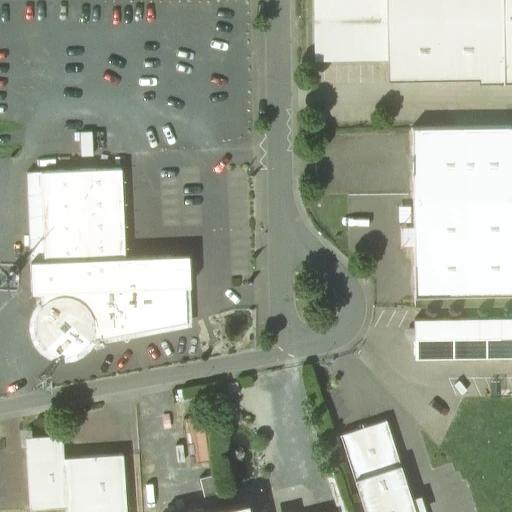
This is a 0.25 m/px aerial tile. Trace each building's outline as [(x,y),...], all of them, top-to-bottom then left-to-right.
[(511,0),(314,0),(316,57),(387,55),(387,79),(481,76),(481,83),(511,82),(511,0)] [(511,124),(411,126),(413,295),(511,293),(511,124)] [(119,167),(39,170),(43,260),(123,256),(119,167)] [(43,260),(29,260),(30,292),(40,291),(183,285),(188,285),(187,254),(123,256),(43,260)] [(183,285),(40,291),(40,305),(35,311),(33,318),(32,326),(33,334),(39,344),(48,352),(59,355),(71,354),(81,348),(89,339),(117,334),(125,341),(134,332),(132,331),(185,321),(183,285)] [(502,315),(410,315),(410,326),(406,326),(403,330),(406,336),(410,336),(411,355),(501,355),(502,315)] [(511,315),(502,315),(501,355),(511,354),(511,315)] [(416,511),(386,419),(340,434),(365,511),(416,511)] [(25,448),(28,508),(65,506),(65,511),(125,511),(122,454),(62,457),(61,446),(48,435),(35,435),(25,448)] [(246,511),(244,502),(203,511),(246,511)]
